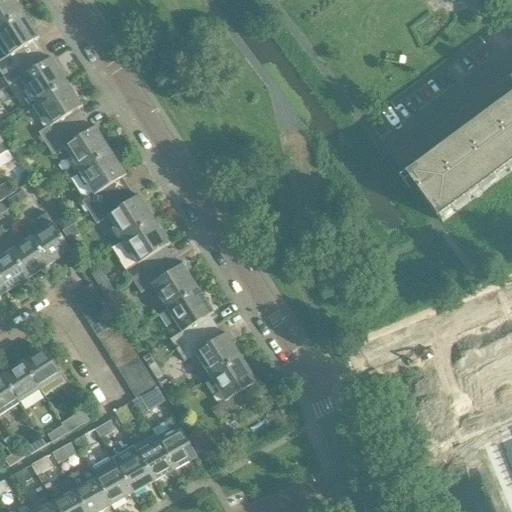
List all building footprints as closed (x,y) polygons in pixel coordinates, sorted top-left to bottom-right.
[(14,0),(0,0),(0,28),(23,14),(14,0)] [(34,42),(39,39),(23,14),(0,28),(0,47),(7,58),(0,62),(0,71),(2,75),(39,51),(34,42)] [(52,59),(46,62),(39,51),(2,75),(10,88),(21,81),(35,103),(67,83),(52,59)] [(511,79),(508,83),(511,87),(511,96),(406,176),(438,220),(511,165),(511,79)] [(77,111),(82,107),(67,83),(35,103),(51,128),(40,135),(46,144),(83,120),(77,111)] [(95,128),(90,131),(83,120),(46,144),(54,157),(65,150),(79,172),(110,152),(95,128)] [(121,180),(126,176),(110,152),(79,172),(94,196),(83,203),(90,213),(127,189),(121,180)] [(16,193),(9,181),(1,187),(8,198),(16,193)] [(139,196),(134,200),(127,189),(90,213),(98,225),(109,218),(123,241),(154,220),(139,196)] [(23,191),(8,201),(13,208),(27,199),(23,191)] [(44,231),(38,234),(32,238),(49,266),(71,252),(47,214),(37,220),(44,231)] [(66,214),(56,220),(63,230),(72,224),(66,214)] [(165,248),(170,245),(154,220),(123,241),(138,265),(127,272),(133,282),(171,258),(165,248)] [(69,242),(79,236),(73,226),(63,232),(69,242)] [(49,266),(32,238),(11,252),(28,279),(49,266)] [(0,281),(7,293),(28,279),(11,252),(0,258),(0,281)] [(141,294),(152,287),(166,309),(198,289),(183,265),(178,269),(171,258),(133,282),(141,294)] [(106,283),(99,288),(106,299),(113,294),(106,283)] [(92,285),(72,298),(79,309),(99,296),(92,285)] [(208,317),(214,314),(198,289),(166,309),(182,334),(171,341),(177,351),(215,327),(208,317)] [(85,319),(105,306),(99,296),(79,309),(85,319)] [(91,329),(112,316),(105,306),(85,319),(91,329)] [(98,340),(118,327),(112,316),(91,329),(98,340)] [(105,350),(125,337),(118,327),(98,340),(105,350)] [(226,334),(221,337),(215,327),(177,351),(185,362),(196,356),(210,378),(242,358),(226,334)] [(111,360),(131,347),(125,337),(105,350),(111,360)] [(117,370),(137,357),(131,347),(111,360),(117,370)] [(61,377),(44,350),(23,364),(40,391),(61,377)] [(149,354),(143,358),(149,369),(156,365),(149,354)] [(124,381),(144,368),(137,357),(117,370),(124,381)] [(242,358),(210,378),(225,402),(214,409),(222,420),(226,418),(229,418),(240,411),(241,408),(259,397),(252,386),(257,383),(242,358)] [(40,391),(23,364),(2,377),(19,404),(40,391)] [(156,380),(163,376),(156,365),(149,369),(156,380)] [(130,389),(150,377),(144,368),(124,381),(130,389)] [(0,416),(19,404),(2,377),(0,378),(0,416)] [(136,400),(156,388),(150,377),(130,389),(136,400)] [(277,387),(269,390),(273,398),(281,394),(277,387)] [(148,412),(166,402),(157,389),(140,399),(148,412)] [(115,412),(113,413),(116,419),(120,427),(132,420),(124,407),(115,412)] [(62,423),(64,426),(68,433),(89,421),(83,411),(62,423)] [(157,438),(155,435),(154,435),(175,471),(197,458),(174,418),(164,424),(168,431),(157,438)] [(111,423),(95,431),(101,441),(112,434),(111,423)] [(48,436),(52,443),(68,433),(64,426),(48,436)] [(134,447),(138,455),(137,456),(153,483),(175,471),(154,435),(134,447)] [(85,436),(74,442),(79,453),(91,447),(85,436)] [(31,456),(46,447),(41,439),(26,448),(31,456)] [(10,468),(24,459),(20,451),(18,452),(13,444),(5,449),(10,457),(5,461),(10,468)] [(52,454),(58,465),(76,455),(70,444),(52,454)] [(153,483),(137,456),(117,467),(132,495),(153,483)] [(31,466),(37,477),(53,468),(47,458),(31,466)] [(89,467),(111,507),(132,495),(117,467),(111,458),(90,470),(89,467)] [(85,511),(102,511),(111,507),(89,467),(67,480),(85,511)] [(10,478),(16,488),(32,480),(26,469),(10,478)] [(58,485),(65,497),(53,503),(58,511),(85,511),(67,480),(58,485)] [(0,497),(10,492),(5,481),(0,483),(0,497)] [(46,491),(37,496),(44,509),(38,511),(58,511),(53,503),(53,504),(46,491)]
